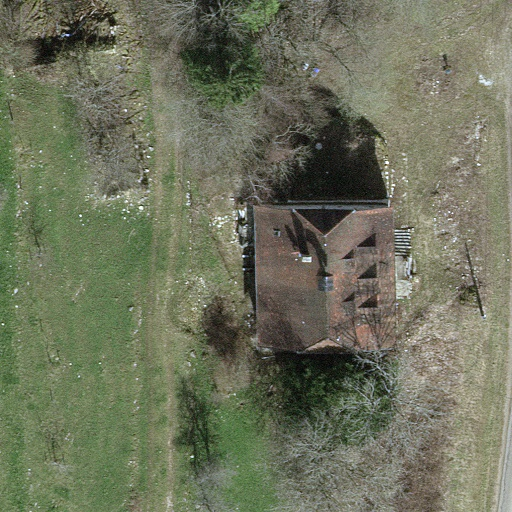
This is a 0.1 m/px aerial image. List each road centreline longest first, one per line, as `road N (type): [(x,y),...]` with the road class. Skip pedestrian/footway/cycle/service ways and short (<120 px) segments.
road 1 (track): [(157,511),(155,339),(165,173)]
road 2 (track): [(155,0),(165,173)]
